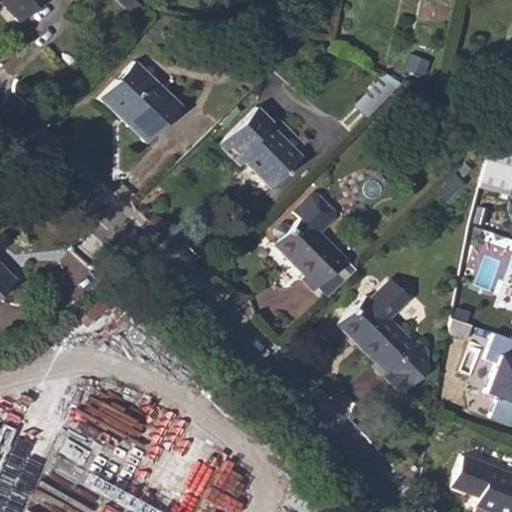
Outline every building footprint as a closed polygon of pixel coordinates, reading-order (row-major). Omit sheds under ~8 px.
[(0,0),(19,21),(41,0),(0,0)] [(118,0),(136,19),(143,12),(131,0),(118,0)] [(97,95),(142,141),(176,107),(131,61),(97,95)] [(377,72),(344,107),(358,120),(396,82),(377,72)] [(239,164),(264,189),(295,158),(291,154),(300,145),(272,116),(265,123),(251,108),(212,149),(233,169),(239,164)] [(511,155),(511,139),(490,135),(486,149),(511,155)] [(511,155),(486,149),(477,187),(511,195),(511,155)] [(274,239),(269,245),(300,276),(296,280),(307,291),(339,259),(312,231),(326,217),(326,212),(310,196),(305,197),(288,213),(294,220),(284,230),(281,226),(275,226),(271,230),(271,236),(274,239)] [(0,293),(17,277),(0,259),(0,293)] [(364,302),(360,298),(334,325),(370,361),(365,365),(378,377),(393,392),(394,391),(418,369),(421,356),(409,345),(407,347),(382,321),(391,313),(399,298),(383,282),(364,302)] [(511,428),(511,342),(508,341),(491,334),(481,360),(492,365),(481,394),(494,399),(487,418),(511,428)] [(468,511),(511,511),(511,478),(454,454),(441,487),(473,500),(468,511)]
